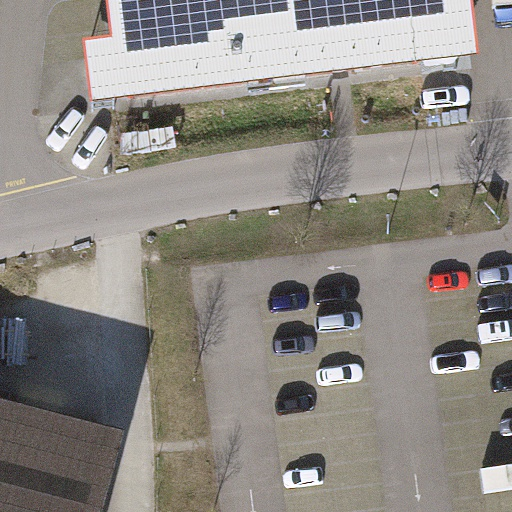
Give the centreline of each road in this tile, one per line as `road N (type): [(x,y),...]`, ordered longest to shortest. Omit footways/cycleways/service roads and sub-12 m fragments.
road 1 (residential): [(21,230),(511,147)]
road 2 (residential): [(21,230),(7,174),(26,0)]
